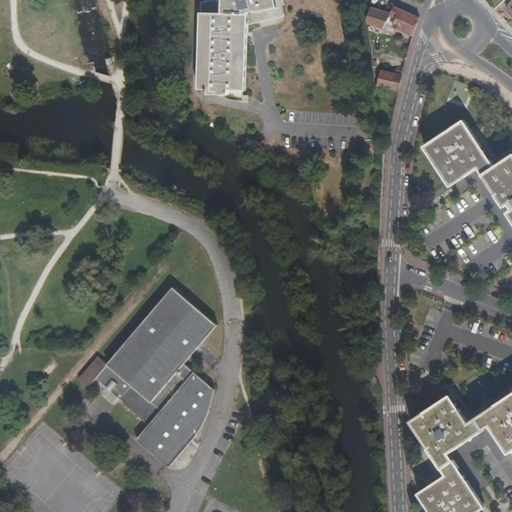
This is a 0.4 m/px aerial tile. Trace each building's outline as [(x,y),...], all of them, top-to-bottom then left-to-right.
[(204,87),(204,90),(224,92),(224,86),(238,88),(246,14),(249,13),(250,19),(258,17),(259,20),(285,15),(282,0),(207,0),(198,83),(203,84),(202,87),(204,87)] [(390,14),(371,8),(367,22),(368,24),(383,30),(386,24),(389,16),(396,18),(393,27),(413,36),(416,28),(419,17),(394,7),(390,14)] [(396,18),(389,16),(386,24),(393,27),(396,18)] [(380,72),(377,88),(398,92),(403,72),(396,70),(395,75),(380,72)] [(478,168),(490,160),(464,120),(425,147),(442,172),(451,186),(478,168)] [(511,155),(495,167),(483,175),(504,207),(509,204),(511,208),(511,211),(509,214),(511,218),(511,155)] [(490,160),(478,168),(483,175),(495,167),(490,160)] [(105,384),(107,380),(111,381),(113,378),(119,383),(118,384),(116,385),(125,393),(121,398),(150,424),(138,438),(170,466),(195,435),(201,427),(205,418),(206,416),(209,407),(212,398),(214,389),(214,388),(184,363),(216,324),(173,287),(108,363),(99,355),(80,378),(89,386),(97,377),(105,384)] [(467,423),(449,394),(432,405),(409,420),(445,473),(425,486),(416,492),(429,511),(472,511),(482,506),(448,451),(488,424),(508,454),(511,451),(511,393),(499,402),(467,423)]
